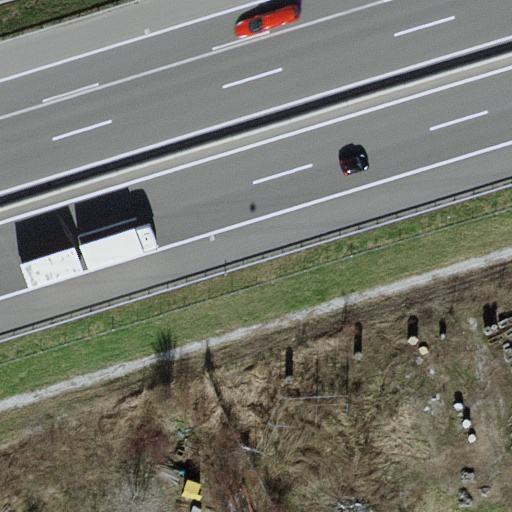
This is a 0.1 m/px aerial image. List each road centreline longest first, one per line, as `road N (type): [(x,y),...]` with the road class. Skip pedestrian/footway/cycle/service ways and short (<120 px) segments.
road 1 (motorway): [(0,262),(511,106)]
road 2 (motorway): [(505,0),(0,155)]
